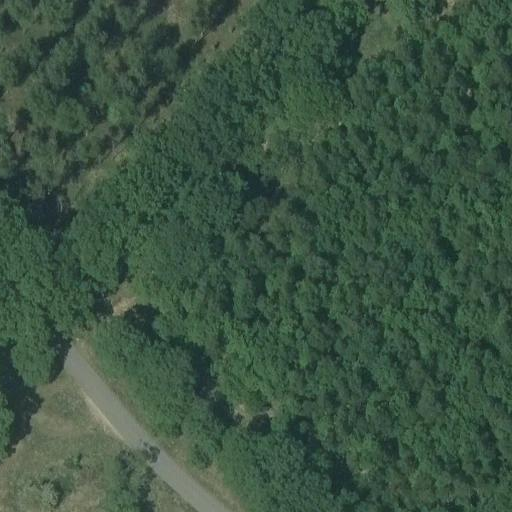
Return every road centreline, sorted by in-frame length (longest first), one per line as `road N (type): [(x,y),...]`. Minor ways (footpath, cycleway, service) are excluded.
road 1 (track): [(372,0),(23,416),(0,397)]
road 2 (unclassified): [(0,292),(148,460),(216,511)]
road 3 (track): [(111,310),(0,215)]
